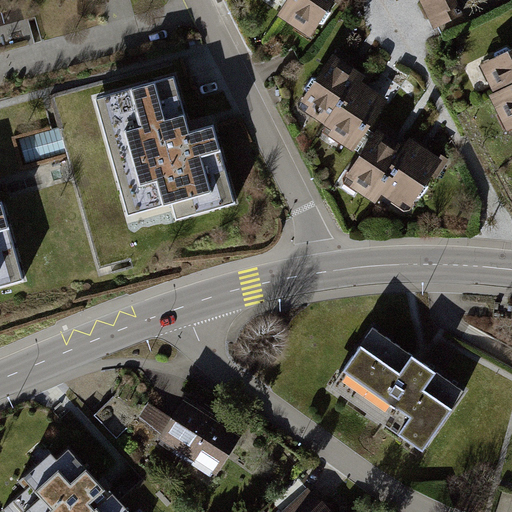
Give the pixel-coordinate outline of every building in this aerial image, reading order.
[(336,0),(291,0),(289,3),(278,21),(310,41),(336,0)] [(438,0),(422,0),(420,1),(433,31),(450,24),(446,16),(450,14),(443,0),(440,2),(438,0)] [(339,50),(298,109),(325,128),(357,82),(362,75),(347,65),(352,58),(339,50)] [(511,52),(479,68),(494,100),(511,91),(511,52)] [(172,70),(83,95),(117,215),(167,201),(171,217),(230,200),(207,116),(187,122),(172,70)] [(386,102),(357,82),(325,128),(323,133),(352,153),(386,102)] [(511,91),(494,100),(490,102),(506,134),(511,130),(511,91)] [(383,123),(343,183),(372,202),(379,193),(406,152),(393,143),(399,134),(383,123)] [(406,152),(379,193),(408,212),(442,161),(413,141),(406,152)] [(0,283),(22,277),(0,200),(0,283)] [(468,391),(374,327),(332,389),(426,453),(468,391)] [(145,404),(136,419),(157,431),(152,439),(213,476),(239,433),(181,397),(168,418),(145,404)] [(50,448),(20,475),(27,483),(0,507),(0,509),(2,511),(128,511),(67,447),(57,456),(50,448)] [(280,511),(279,511),(328,511),(296,479),(271,503),(280,511)]
